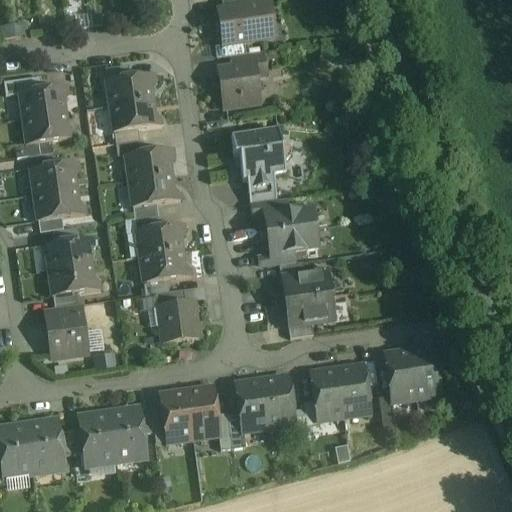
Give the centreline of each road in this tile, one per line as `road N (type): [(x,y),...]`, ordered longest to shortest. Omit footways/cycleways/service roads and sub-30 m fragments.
road 1 (residential): [(487,323),(428,164),(387,0)]
road 2 (residential): [(178,40),(201,198),(220,224),(238,365)]
road 3 (residential): [(238,365),(487,323)]
road 4 (residential): [(238,365),(25,396)]
road 5 (residential): [(0,52),(49,46),(78,53),(178,40)]
road 6 (residential): [(0,243),(8,253),(25,396)]
